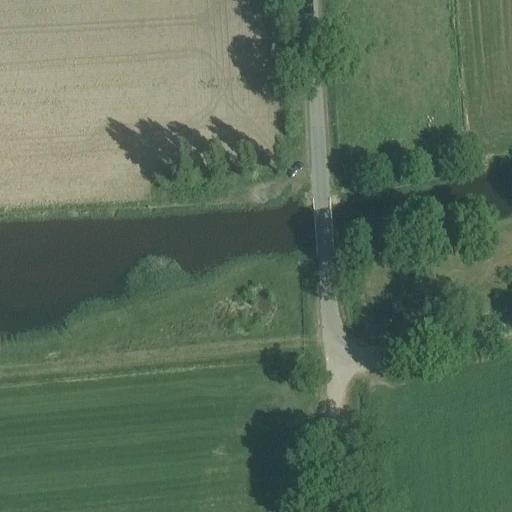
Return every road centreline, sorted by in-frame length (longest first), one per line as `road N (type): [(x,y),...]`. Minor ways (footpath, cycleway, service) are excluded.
road 1 (unclassified): [(336,364),(307,0)]
road 2 (unclassified): [(336,364),(511,325)]
road 3 (track): [(338,511),(336,364)]
